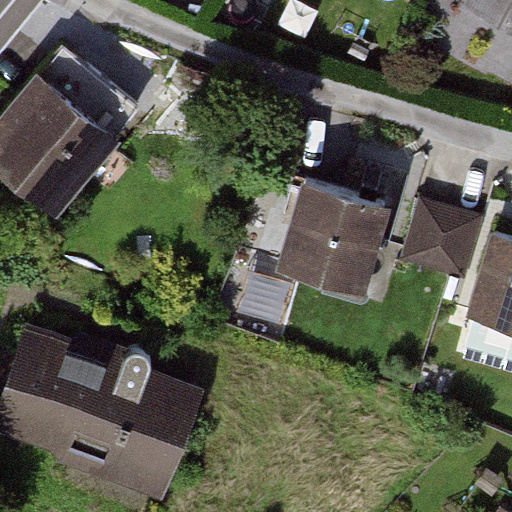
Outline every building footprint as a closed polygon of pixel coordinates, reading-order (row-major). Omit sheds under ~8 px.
[(511,0),(466,0),(466,2),(511,26),(511,0)] [(64,40),(0,117),(0,158),(56,204),(157,81),(112,44),(94,65),(64,40)] [(307,175),(282,259),(362,282),(387,198),(307,175)] [(481,217),(424,199),(407,256),(464,274),(481,217)] [(511,235),(497,231),(474,310),(511,320),(511,235)] [(168,511),(214,385),(35,321),(0,418),(0,452),(166,511),(168,511)]
